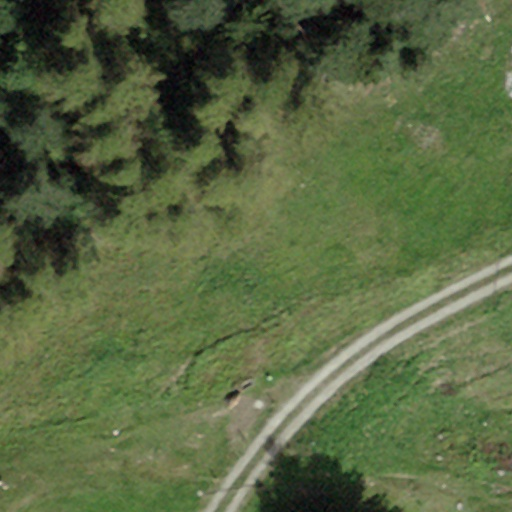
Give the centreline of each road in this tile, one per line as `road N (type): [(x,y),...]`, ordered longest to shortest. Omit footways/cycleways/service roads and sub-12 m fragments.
road 1 (track): [(241,511),(335,384),(511,301)]
road 2 (track): [(511,496),(373,470),(335,384)]
